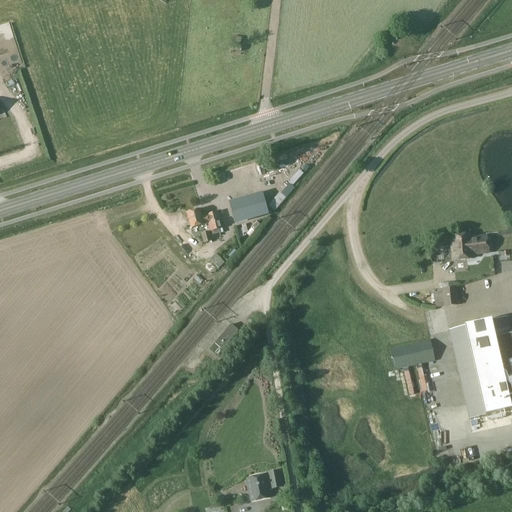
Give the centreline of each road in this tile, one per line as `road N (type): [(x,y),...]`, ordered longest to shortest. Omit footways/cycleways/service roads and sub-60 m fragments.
road 1 (unclassified): [(266,298),(394,141),(442,112),(511,92)]
road 2 (primary): [(269,126),(0,211)]
road 3 (primary): [(511,52),(269,126)]
road 4 (unclassified): [(266,298),(296,511)]
